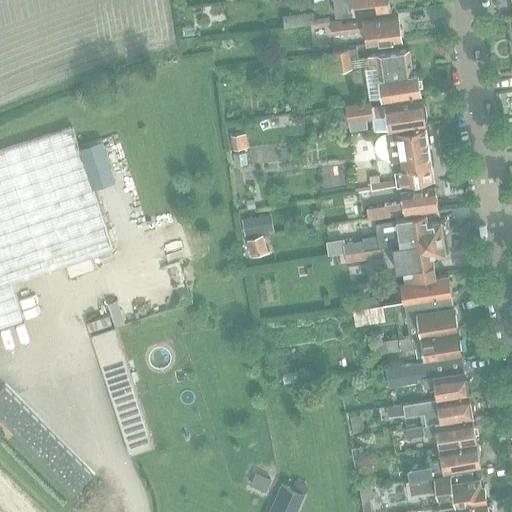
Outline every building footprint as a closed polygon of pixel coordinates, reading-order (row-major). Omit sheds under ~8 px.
[(333,0),(335,15),(390,9),(388,0),(333,0)] [(367,43),(401,39),(397,15),(342,23),(342,20),(331,21),(333,34),(365,30),(367,43)] [(333,50),(336,69),(352,66),(351,57),(358,56),(357,46),(333,50)] [(368,55),(370,68),(365,69),(369,98),(383,96),(420,90),(417,71),(413,71),(409,48),(376,53),(377,54),(368,55)] [(384,99),(354,103),(346,105),(348,122),(372,118),(374,130),(425,123),(421,97),(385,102),(384,99)] [(393,157),(396,179),(371,183),(372,189),(397,185),(433,180),(430,165),(432,165),(426,127),(386,133),(382,134),(378,137),(376,141),(375,145),(376,149),(378,153),(381,156),(385,158),(390,158),(393,157)] [(0,325),(21,320),(11,283),(114,252),(77,128),(0,150),(0,325)] [(369,218),(396,214),(438,208),(434,184),(401,189),(403,201),(367,207),(369,218)] [(361,239),(344,241),(345,252),(381,246),(381,245),(396,243),(396,244),(401,243),(443,237),(440,221),(428,223),(426,213),(406,216),(396,218),(399,233),(390,234),(390,230),(377,232),(361,235),(361,239)] [(396,244),(394,244),(398,270),(403,269),(405,281),(412,280),(436,276),(432,255),(445,253),(443,237),(401,243),(396,244)] [(381,246),(345,252),(346,260),(382,254),(381,246)] [(405,281),(401,281),(405,302),(416,300),(452,295),(449,274),(436,276),(412,280),(405,281)] [(405,302),(407,314),(408,324),(410,336),(420,334),(458,328),(456,319),(452,295),(416,300),(405,302)] [(383,304),(353,308),(356,324),(385,320),(383,304)] [(91,334),(95,347),(119,339),(115,326),(91,334)] [(410,336),(400,337),(376,341),(378,352),(401,348),(422,345),(424,357),(462,352),(458,328),(420,334),(410,336)] [(123,350),(119,339),(95,347),(98,358),(123,350)] [(127,362),(123,350),(98,358),(102,370),(127,362)] [(434,385),(436,398),(468,393),(462,355),(386,368),(389,386),(418,381),(417,377),(425,376),(426,386),(434,385)] [(131,374),(127,362),(102,370),(106,382),(131,374)] [(135,386),(131,374),(106,382),(110,394),(135,386)] [(0,407),(13,395),(4,385),(0,389),(0,407)] [(138,398),(135,386),(110,394),(114,406),(138,398)] [(436,398),(402,403),(404,416),(424,413),(425,424),(407,427),(407,428),(421,426),(473,417),(471,405),(473,402),(472,398),(469,397),(468,393),(436,398)] [(0,417),(4,422),(22,403),(13,395),(0,407),(0,417)] [(142,409),(138,398),(114,406),(118,417),(142,409)] [(12,430),(31,412),(22,403),(4,422),(12,430)] [(146,421),(142,409),(118,417),(121,429),(146,421)] [(21,439),(39,421),(31,412),(12,430),(21,439)] [(421,426),(407,428),(408,437),(424,434),(424,436),(436,433),(439,448),(477,441),(473,417),(421,426)] [(30,448),(48,430),(39,421),(21,439),(30,448)] [(150,433),(146,421),(121,429),(125,441),(150,433)] [(38,457),(57,439),(48,430),(30,448),(38,457)] [(154,446),(150,433),(125,441),(129,454),(154,446)] [(47,466),(66,448),(57,439),(38,457),(47,466)] [(410,469),(412,480),(472,470),(432,476),(431,472),(481,464),(479,452),(480,451),(479,444),(478,443),(477,441),(439,448),(441,460),(429,462),(429,466),(410,469)] [(56,475),(74,456),(66,448),(47,466),(56,475)] [(65,483),(83,465),(74,456),(56,475),(65,483)] [(92,475),(83,465),(65,483),(74,493),(92,475)] [(472,470),(412,480),(412,481),(427,478),(429,491),(437,490),(440,507),(456,505),(456,504),(487,500),(485,483),(481,483),(480,476),(473,477),(472,470)] [(271,480),(255,473),(250,485),(265,492),(271,480)] [(268,511),(294,511),(303,493),(281,484),(268,511)] [(491,511),(492,511),(491,503),(489,502),(488,502),(487,500),(456,504),(456,505),(440,507),(441,511),(491,511)]
